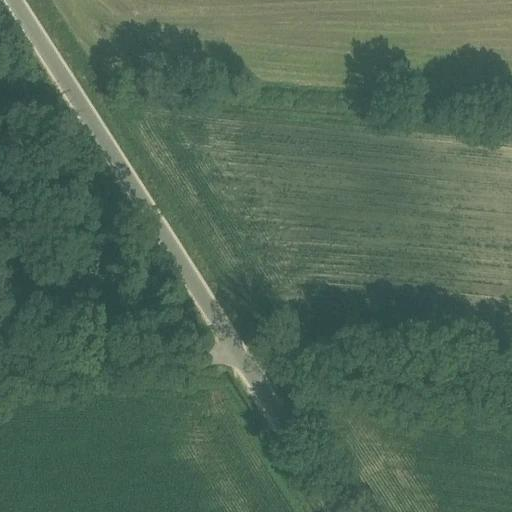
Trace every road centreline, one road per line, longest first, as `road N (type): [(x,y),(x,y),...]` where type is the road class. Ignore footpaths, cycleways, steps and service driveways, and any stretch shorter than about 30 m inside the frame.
road 1 (unclassified): [(335,511),(8,0)]
road 2 (track): [(511,382),(297,362),(246,368)]
